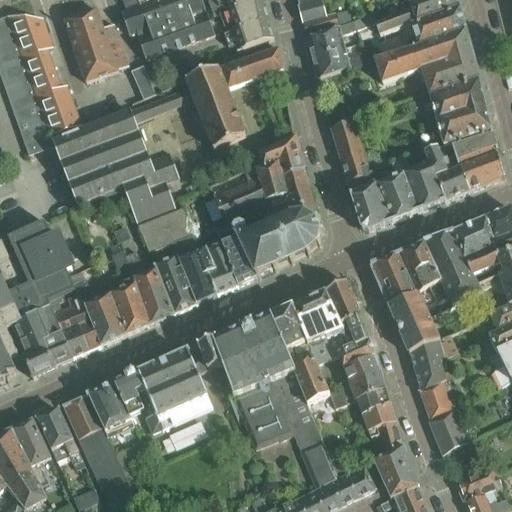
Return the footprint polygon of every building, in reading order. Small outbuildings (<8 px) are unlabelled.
[(122,0),(126,9),(128,14),(122,16),(130,39),(137,37),(147,64),(216,38),(201,0),(206,0),(207,0),(122,0)] [(219,9),(215,0),(207,0),(214,20),(219,18),(219,17),(222,16),(219,9)] [(215,0),(219,9),(225,7),(228,15),(233,13),(234,14),(264,3),(263,0),(215,0)] [(317,0),(296,0),(304,25),(325,20),(325,18),(324,15),(345,11),(342,3),(320,10),(317,0)] [(458,0),(426,0),(414,5),(409,6),(416,27),(460,11),(461,10),(458,0)] [(222,17),(222,16),(219,17),(219,18),(223,29),(233,35),(238,33),(238,34),(269,23),(264,3),(234,14),(233,13),(228,15),(222,17)] [(460,11),(416,27),(412,28),(419,50),(466,34),(460,11)] [(64,24),(86,86),(118,75),(118,74),(129,70),(114,28),(103,32),(97,13),(64,24)] [(325,19),(325,18),(325,20),(304,25),(308,41),(340,29),(336,15),(325,19)] [(355,24),(358,34),(376,27),(373,17),(355,24)] [(380,39),(412,28),(408,17),(376,28),(380,39)] [(8,19),(0,22),(0,77),(29,159),(55,150),(52,142),(39,105),(26,69),(8,19)] [(9,20),(24,62),(53,51),(43,23),(9,20)] [(238,33),(233,35),(226,37),(224,37),(228,49),(238,55),(243,53),(243,54),(274,43),(269,23),(238,34),(238,33)] [(355,24),(340,29),(308,41),(313,63),(345,52),(342,39),(358,34),(355,24)] [(466,34),(419,50),(374,64),(382,88),(422,75),(430,100),(479,84),(466,34)] [(361,46),(345,52),(313,63),(319,83),(367,66),(361,46)] [(24,62),(38,100),(67,90),(67,89),(61,91),(48,54),(53,52),(53,51),(24,62)] [(186,85),(190,94),(194,104),(215,154),(246,140),(227,94),(265,80),(284,74),(279,53),(219,73),(186,85)] [(143,69),(131,75),(143,102),(155,97),(143,69)] [(479,84),(430,100),(408,107),(412,118),(433,112),(445,152),(452,150),(491,135),(479,84)] [(67,90),(38,100),(38,101),(52,140),(81,129),(67,90)] [(139,230),(176,215),(166,188),(179,183),(170,158),(150,165),(135,128),(194,104),(190,94),(131,117),(130,115),(54,145),(78,212),(125,194),(139,230)] [(353,126),(349,112),(327,118),(331,133),(353,126)] [(353,126),(331,133),(336,149),(358,142),(353,126)] [(491,135),(452,150),(458,169),(478,162),(497,155),(491,135)] [(301,160),(296,140),(255,159),(259,170),(259,172),(281,165),(301,160)] [(358,142),(336,149),(341,164),(363,157),(358,142)] [(429,168),(409,176),(410,178),(404,180),(420,216),(421,216),(437,209),(437,210),(439,209),(446,206),(436,183),(448,178),(439,155),(426,159),(429,168)] [(363,157),(341,164),(351,199),(362,233),(369,236),(371,235),(373,235),(373,234),(382,231),(384,230),(391,227),(376,190),(372,179),(371,179),(363,157)] [(498,158),(460,173),(470,196),(502,184),(504,179),(498,158)] [(301,160),(281,165),(286,180),(304,173),(305,173),(301,160)] [(259,170),(247,175),(255,193),(262,200),(307,183),(304,173),(286,180),(281,165),(259,172),(259,170)] [(373,179),(372,179),(376,190),(391,227),(391,228),(409,220),(411,220),(411,219),(419,216),(419,217),(420,216),(404,180),(410,178),(409,176),(406,167),(391,172),(393,182),(376,188),(373,179)] [(460,173),(448,178),(436,183),(446,206),(470,196),(460,173)] [(255,193),(247,175),(209,191),(227,232),(236,229),(235,225),(270,211),(268,207),(268,206),(310,193),(307,183),(262,200),(255,193)] [(318,220),(310,193),(268,206),(268,207),(271,206),(277,227),(280,226),(279,223),(282,222),(283,225),(293,220),(292,218),(296,217),(297,218),(306,218),(306,215),(310,215),(309,218),(318,220)] [(184,212),(176,215),(139,230),(149,257),(173,248),(178,262),(180,265),(198,308),(217,300),(210,281),(218,278),(208,255),(207,254),(197,226),(191,229),(191,228),(184,212)] [(493,244),(511,236),(511,214),(511,212),(486,223),(493,244)] [(241,228),(237,230),(259,282),(259,283),(262,281),(260,278),(274,272),(275,275),(278,274),(277,270),(290,265),(292,268),(295,266),(293,263),(307,257),(308,260),(312,259),(310,255),(317,249),(320,251),(322,248),(319,246),(322,237),(325,237),(325,234),(322,234),(318,224),(320,222),(318,219),(318,220),(309,218),(310,215),(306,215),(306,218),(297,218),(296,217),(292,218),(293,220),(283,225),(282,222),(279,223),(280,226),(277,227),(245,240),(248,236),(246,231),(241,228)] [(486,223),(454,237),(473,281),(501,269),(500,262),(493,244),(486,223)] [(14,260),(10,261),(0,265),(0,277),(22,326),(15,330),(28,361),(24,363),(32,382),(55,371),(55,370),(45,348),(63,340),(48,306),(75,293),(73,288),(45,226),(6,242),(14,260)] [(240,243),(224,250),(239,291),(259,282),(237,230),(235,230),(233,235),(235,241),(240,243)] [(511,256),(511,236),(493,244),(500,262),(511,256)] [(454,237),(427,247),(443,285),(445,284),(456,310),(461,307),(482,298),(481,296),(479,290),(477,291),(473,281),(454,237)] [(0,393),(9,390),(12,389),(9,380),(17,377),(10,363),(19,359),(11,340),(7,333),(15,330),(22,326),(0,277),(0,265),(10,261),(2,244),(0,244),(0,393)] [(417,298),(389,309),(409,358),(410,357),(427,349),(424,344),(438,337),(431,322),(456,310),(445,284),(443,285),(427,247),(404,256),(413,279),(409,281),(411,286),(415,284),(417,288),(413,290),(417,298)] [(216,251),(208,255),(218,278),(210,281),(217,300),(239,291),(224,250),(224,248),(216,251)] [(123,261),(121,256),(111,261),(124,292),(111,298),(126,340),(150,329),(123,261)] [(413,279),(404,256),(372,269),(389,309),(417,298),(413,290),(417,288),(415,284),(411,286),(409,281),(413,279)] [(504,279),(479,290),(481,296),(500,288),(509,310),(490,318),(491,320),(511,310),(511,256),(500,262),(501,269),(504,279)] [(134,257),(123,261),(150,329),(174,319),(156,273),(143,279),(134,257)] [(180,265),(178,262),(155,271),(156,273),(174,319),(198,308),(180,265)] [(85,283),(73,288),(75,293),(101,351),(126,340),(111,298),(95,305),(85,283)] [(346,286),(326,295),(343,332),(348,330),(356,350),(370,343),(355,306),(361,304),(353,283),(346,285),(346,286)] [(101,351),(75,293),(48,306),(63,340),(79,333),(88,356),(101,351)] [(343,332),(326,295),(309,303),(310,303),(293,311),(313,358),(318,368),(339,361),(338,358),(356,350),(348,330),(343,332)] [(511,310),(491,320),(477,327),(481,334),(494,328),(497,338),(511,330),(511,310)] [(313,358),(293,311),(271,320),(308,409),(330,399),(336,412),(348,407),(342,392),(329,397),(318,368),(313,358)] [(240,333),(219,342),(199,351),(198,351),(209,375),(214,386),(227,380),(236,401),(257,454),(295,439),(317,493),(331,486),(339,482),(308,409),(271,320),(254,327),(253,326),(239,331),(240,333)] [(511,330),(497,338),(489,342),(497,357),(488,361),(491,366),(494,366),(511,354),(511,330)] [(79,333),(63,340),(73,363),(88,356),(79,333)] [(441,344),(438,337),(424,344),(427,349),(410,357),(414,372),(443,360),(438,345),(441,344)] [(73,363),(63,340),(45,348),(55,370),(73,363)] [(450,340),(441,344),(438,345),(443,360),(414,372),(415,377),(442,366),(458,358),(450,340)] [(370,343),(356,350),(338,358),(339,361),(344,373),(375,359),(370,343)] [(511,354),(494,366),(497,372),(493,377),(501,392),(511,386),(511,385),(511,354)] [(188,356),(138,378),(145,393),(149,401),(142,404),(149,420),(145,423),(153,437),(209,413),(204,403),(207,402),(188,356)] [(380,374),(375,359),(344,373),(351,389),(380,374)] [(442,366),(415,377),(419,392),(446,380),(442,366)] [(351,389),(342,392),(348,407),(357,404),(386,392),(380,374),(351,389)] [(138,378),(114,388),(124,411),(140,405),(136,397),(145,393),(138,378)] [(447,384),(446,380),(419,392),(421,396),(425,410),(455,397),(450,383),(447,384)] [(114,388),(88,400),(108,443),(119,439),(123,440),(130,438),(130,433),(134,432),(124,411),(114,388)] [(390,408),(386,392),(357,404),(363,419),(390,408)] [(455,397),(425,410),(431,425),(431,424),(435,434),(435,438),(434,438),(443,460),(461,451),(468,447),(453,413),(461,410),(455,397)] [(108,443),(88,400),(64,411),(73,429),(110,511),(139,511),(116,460),(115,457),(108,443)] [(390,408),(363,419),(368,434),(378,432),(395,426),(390,408)] [(59,413),(37,423),(45,441),(56,466),(70,460),(82,488),(91,484),(67,432),(59,413)] [(42,443),(33,425),(11,435),(41,491),(49,488),(41,468),(51,463),(42,443)] [(165,456),(207,443),(202,426),(160,439),(165,456)] [(395,426),(378,432),(386,459),(402,450),(395,426)] [(41,491),(11,435),(0,439),(0,480),(7,491),(15,501),(18,506),(23,511),(30,511),(46,503),(41,491)] [(402,450),(386,459),(374,465),(380,478),(410,466),(403,450),(402,450)] [(126,452),(115,457),(116,460),(139,511),(147,511),(154,509),(145,491),(126,452)] [(410,466),(380,478),(385,491),(415,478),(410,466)] [(492,469),(473,476),(454,484),(463,505),(485,498),(501,492),(492,469)] [(376,493),(367,475),(364,470),(347,478),(359,501),(376,493)] [(347,478),(339,482),(331,486),(343,509),(359,501),(347,478)] [(331,486),(317,493),(315,494),(324,511),(336,511),(343,509),(331,486)] [(391,503),(381,508),(382,511),(416,511),(426,507),(419,490),(391,502),(391,503)] [(324,511),(315,494),(299,502),(303,511),(324,511)] [(490,511),(485,498),(463,505),(465,511),(490,511)] [(15,501),(1,511),(11,511),(18,506),(15,501)] [(303,511),(299,502),(283,510),(283,511),(303,511)]
